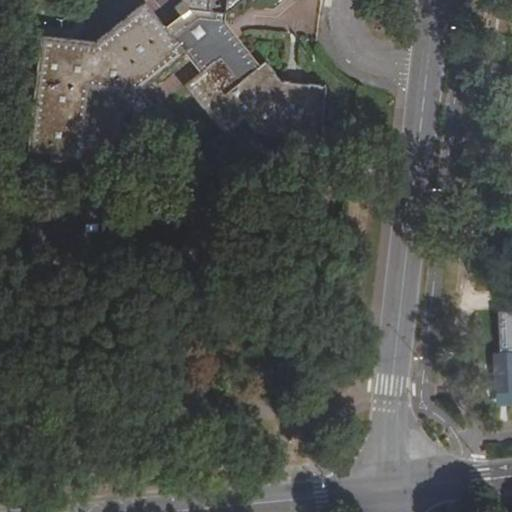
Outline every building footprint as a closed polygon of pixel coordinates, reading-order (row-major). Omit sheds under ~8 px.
[(183,0),(189,9),(229,13),(245,0),(183,0)] [(186,54),(146,4),(95,43),(45,37),(30,154),(84,160),(86,151),(121,156),(125,119),(134,113),(137,118),(153,106),(141,89),(186,54)] [(243,82),(222,59),(187,86),(229,135),(245,122),(256,133),(322,141),(329,90),(284,83),(267,64),(243,82)] [(239,265),(231,199),(194,202),(196,229),(178,249),(200,268),(239,265)] [(511,309),(492,310),(496,404),(511,403),(511,309)]
